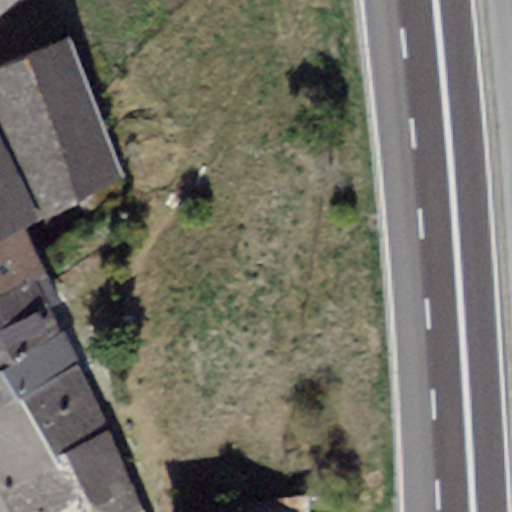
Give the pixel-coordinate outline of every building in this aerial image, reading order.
[(68,46),(0,73),(0,101),(40,198),(117,167),(68,46)] [(0,234),(22,224),(35,218),(0,144),(0,234)] [(0,294),(45,273),(22,224),(0,234),(0,294)] [(47,304),(57,299),(45,273),(0,294),(0,360),(61,332),(47,304)] [(61,332),(0,360),(0,402),(77,367),(61,332)] [(0,402),(0,446),(13,474),(107,430),(77,367),(0,402)] [(144,511),(107,430),(13,474),(2,478),(18,511),(144,511)]
